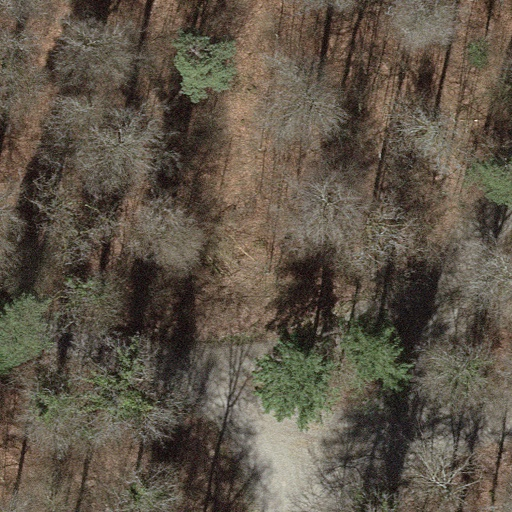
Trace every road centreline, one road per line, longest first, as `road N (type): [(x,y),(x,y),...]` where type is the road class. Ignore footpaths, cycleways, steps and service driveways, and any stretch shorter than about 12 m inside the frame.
road 1 (track): [(355,455),(271,420),(180,359),(0,314)]
road 2 (track): [(511,205),(396,405),(320,511)]
road 3 (track): [(180,359),(276,362),(387,335),(460,290)]
road 4 (track): [(355,455),(511,424)]
